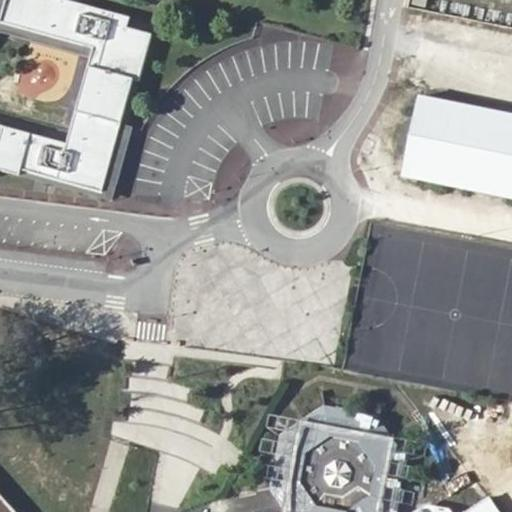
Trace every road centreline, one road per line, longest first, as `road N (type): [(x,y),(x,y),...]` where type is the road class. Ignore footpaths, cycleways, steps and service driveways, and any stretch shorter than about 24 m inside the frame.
road 1 (residential): [(324,171),(359,120),(385,0)]
road 2 (residential): [(251,217),(268,244),(299,255),(324,245),(339,230),(344,204),(324,171)]
road 3 (residential): [(0,208),(170,230)]
road 4 (track): [(511,232),(378,203),(344,204)]
road 5 (residential): [(152,293),(0,269)]
